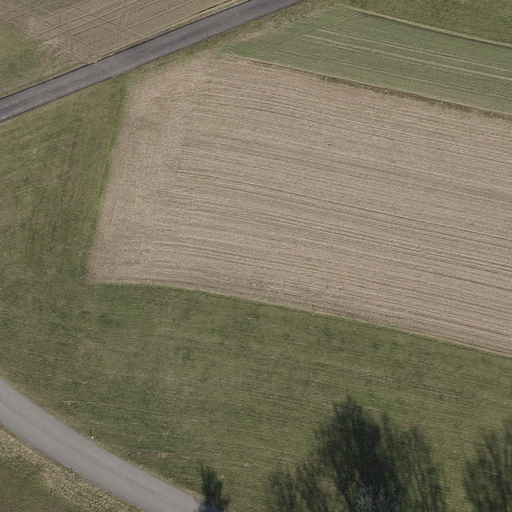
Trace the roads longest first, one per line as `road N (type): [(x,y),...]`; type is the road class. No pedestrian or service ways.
road 1 (unclassified): [(0,110),(278,0)]
road 2 (tertiary): [(186,511),(85,464),(0,405)]
